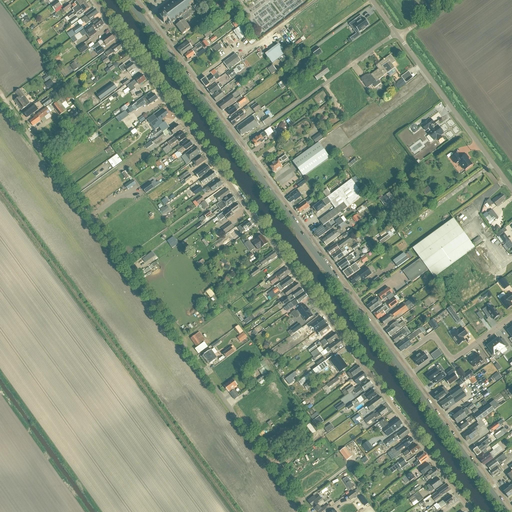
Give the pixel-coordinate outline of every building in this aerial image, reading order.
[(72,9),(74,12),(86,3),(83,0),(78,0),(77,2),(75,3),(77,6),(72,9)] [(174,22),(176,25),(184,20),(185,21),(191,16),(190,15),(195,12),(192,7),(195,11),(201,7),(197,3),(195,5),(194,4),(194,0),(175,0),(161,11),(161,12),(161,15),(162,16),(161,16),(161,17),(161,18),(160,18),(164,24),(166,22),(166,24),(167,26),(170,26),(172,25),(172,24),(174,22)] [(55,11),(62,6),(58,1),(51,6),(55,11)] [(90,9),(86,3),(74,12),(68,16),(70,20),(75,16),(77,15),(77,14),(83,9),(85,12),(90,9)] [(65,12),(71,7),(69,4),(62,9),(65,12)] [(95,10),(81,20),(83,23),(89,19),(90,21),(95,18),(94,17),(99,14),(95,10)] [(72,25),(79,20),(76,17),(69,22),(72,25)] [(369,25),(368,23),(366,20),(366,21),(364,18),(358,23),(356,19),(349,24),(354,31),(356,29),(359,33),(362,30),(363,31),(365,29),(365,28),(369,25)] [(86,30),(85,30),(87,32),(88,33),(86,35),(90,39),(94,36),(93,36),(97,33),(95,31),(96,30),(97,30),(104,25),(103,24),(104,23),(102,22),(100,19),(93,25),(92,26),(91,26),(86,30)] [(260,27),(268,30),(271,23),(268,21),(267,23),(263,21),(264,20),(261,19),(259,24),(256,22),(256,23),(261,25),(260,27)] [(191,29),(185,21),(184,20),(176,25),(176,26),(183,35),(191,29)] [(76,35),(84,29),(81,25),(73,31),(76,35)] [(242,26),(233,32),(237,37),(240,40),(245,37),(247,35),(245,32),(246,31),(242,26)] [(211,35),(212,34),(209,30),(203,34),(206,38),(209,36),(211,35)] [(255,42),(249,33),(247,35),(245,37),(251,45),(255,42)] [(115,39),(111,34),(103,40),(102,40),(98,43),(100,45),(104,42),(107,46),(115,39)] [(209,46),(205,40),(201,44),(204,49),(209,46)] [(193,48),(188,41),(177,49),(182,56),(193,48)] [(123,47),(120,43),(120,44),(117,46),(117,45),(107,52),(105,54),(108,57),(110,56),(114,52),(115,54),(120,50),(119,50),(122,48),(123,48),(123,47)] [(85,44),(78,49),(82,54),(89,49),(85,44)] [(218,44),(211,50),(214,55),(222,49),(218,44)] [(280,45),(266,56),(272,64),(286,53),(280,45)] [(96,52),(99,56),(105,51),(102,47),(96,52)] [(193,58),(196,56),(196,55),(198,54),(196,51),(198,50),(196,47),(185,55),(187,58),(186,58),(188,60),(189,60),(192,58),(193,58)] [(319,47),(311,50),(314,56),(321,53),(319,47)] [(224,63),(229,70),(241,61),(236,54),(224,63)] [(390,55),(379,63),(386,73),(387,74),(388,73),(390,76),(396,71),(394,69),(395,68),(392,64),(395,62),(390,55)] [(115,69),(119,66),(116,62),(113,65),(112,65),(111,63),(107,66),(109,68),(108,68),(105,71),(108,74),(111,72),(111,71),(115,68),(115,69)] [(70,66),(75,71),(78,68),(74,63),(70,66)] [(126,70),(129,74),(136,69),(132,63),(126,67),(124,64),(119,68),(123,73),(126,70)] [(381,83),(378,80),(384,76),(383,76),(386,73),(379,63),(376,66),(378,70),(371,75),(368,78),(362,82),(367,89),(370,87),(369,86),(372,84),(375,88),(381,83)] [(268,69),(272,75),(277,71),(273,66),(268,69)] [(327,69),(315,78),(317,81),(330,72),(327,69)] [(233,70),(227,74),(231,79),(236,74),(233,70)] [(408,71),(401,77),(404,81),(411,75),(408,71)] [(211,85),(221,78),(217,73),(208,80),(206,77),(201,81),(206,88),(211,85)] [(136,85),(138,84),(139,85),(146,80),(144,77),(142,75),(133,82),(127,86),(131,92),(135,89),(133,86),(136,85)] [(49,89),(55,85),(51,80),(45,84),(49,89)] [(402,80),(397,83),(398,84),(396,86),(397,87),(398,89),(400,88),(401,88),(405,84),(402,80)] [(215,93),(220,90),(216,84),(207,90),(212,96),(215,93)] [(227,90),(225,87),(212,97),(217,103),(225,97),(222,93),(223,92),(223,93),(227,90)] [(20,90),(16,93),(19,98),(15,101),(22,111),(27,107),(27,106),(30,104),(20,90)] [(228,107),(228,108),(237,101),(237,102),(242,98),(240,95),(237,97),(235,93),(223,102),(224,102),(219,106),(223,111),(228,107)] [(150,102),(151,104),(158,99),(154,94),(148,98),(147,96),(132,107),(136,112),(146,104),(150,102)] [(237,103),(238,103),(227,111),(230,116),(240,109),(239,106),(240,105),(240,106),(246,101),(244,98),(237,103)] [(46,107),(46,108),(50,113),(54,110),(59,116),(67,111),(59,101),(57,103),(55,101),(46,107)] [(128,108),(127,107),(131,104),(129,102),(119,108),(122,112),(128,108)] [(251,108),(255,113),(261,109),(257,103),(251,108)] [(35,105),(23,113),(27,118),(38,110),(35,105)] [(33,127),(41,121),(43,124),(44,123),(43,123),(47,120),(44,117),(50,113),(46,108),(33,117),(34,119),(30,122),(33,127)] [(166,110),(164,112),(163,111),(155,117),(153,116),(148,120),(155,130),(163,124),(161,121),(167,117),(166,116),(169,114),(166,110)] [(234,126),(246,117),(242,110),(229,120),(234,126)] [(272,120),(268,115),(261,120),(265,126),(272,120)] [(237,127),(238,128),(237,129),(242,136),(246,133),(247,134),(249,132),(250,132),(259,126),(252,116),(237,127)] [(441,136),(443,134),(437,126),(435,128),(433,125),(434,124),(430,119),(421,125),(423,127),(425,131),(427,130),(428,129),(429,132),(428,133),(434,141),(436,139),(438,142),(442,138),(441,136)] [(168,131),(172,137),(181,130),(177,125),(170,130),(168,131)] [(263,139),(267,135),(268,136),(274,132),(270,127),(264,131),(265,132),(252,141),(256,147),(261,144),(262,144),(265,141),(263,139)] [(158,135),(162,132),(160,130),(156,133),(155,131),(152,133),(156,138),(158,136),(158,135)] [(179,142),(186,137),(186,136),(185,135),(184,135),(182,132),(168,143),(171,146),(173,144),(178,141),(179,142)] [(146,150),(165,136),(163,133),(151,141),(144,147),(146,150)] [(320,133),(312,138),(316,143),(324,137),(320,133)] [(180,153),(185,149),(186,150),(193,146),(189,141),(177,150),(178,152),(179,153),(180,153)] [(319,143),(292,162),(303,177),(330,158),(319,143)] [(168,145),(163,150),(166,155),(172,150),(168,145)] [(188,161),(189,162),(201,153),(196,147),(185,155),(190,160),(188,161)] [(179,153),(178,152),(171,157),(168,159),(171,163),(182,156),(180,153),(179,153)] [(457,153),(451,158),(456,164),(459,162),(465,170),(472,165),(468,159),(468,158),(466,154),(460,158),(457,153)] [(274,173),(282,167),(280,164),(282,162),(283,162),(288,159),(285,155),(278,160),(275,162),(272,164),(273,164),(269,167),(272,170),(271,171),(273,173),(274,173)] [(115,156),(108,161),(113,168),(120,163),(115,156)] [(195,168),(204,161),(200,156),(193,162),(195,165),(193,166),(195,168)] [(206,172),(208,171),(210,169),(208,166),(204,168),(204,167),(195,174),(199,178),(206,173),(206,172)] [(188,172),(179,178),(181,181),(190,174),(188,172)] [(210,174),(200,181),(203,185),(208,181),(209,182),(215,178),(214,177),(216,176),(216,175),(216,174),(215,173),(214,173),(214,172),(210,174)] [(299,188),(306,183),(303,179),(296,184),(299,188)] [(219,180),(210,187),(209,186),(205,189),(207,192),(212,189),(213,192),(223,185),(219,180)] [(319,220),(323,226),(328,222),(363,196),(352,180),(348,182),(313,208),(317,213),(331,203),(331,202),(338,196),(343,203),(319,220)] [(151,182),(142,188),(146,194),(154,188),(151,182)] [(202,189),(199,185),(192,191),(195,195),(202,189)] [(426,196),(431,191),(428,187),(422,191),(426,196)] [(228,189),(225,191),(224,190),(215,197),(219,202),(226,197),(226,196),(230,193),(228,189)] [(294,200),(295,201),(302,196),(297,189),(290,195),(291,195),(287,198),(290,203),(294,200)] [(219,208),(233,198),(231,195),(217,205),(219,208)] [(384,207),(391,201),(387,195),(379,200),(384,207)] [(502,195),(498,198),(497,197),(492,201),(493,201),(492,202),(490,199),(486,202),(490,207),(493,205),(494,204),(497,207),(505,201),(504,199),(505,198),(502,195)] [(201,196),(195,200),(199,205),(204,201),(201,196)] [(309,205),(314,201),(312,197),(300,206),(301,206),(297,209),(298,209),(297,210),(299,212),(300,212),(300,213),(304,210),(304,211),(310,207),(309,205)] [(236,201),(233,198),(219,208),(221,211),(227,207),(227,208),(236,201)] [(200,205),(204,210),(209,207),(205,201),(200,205)] [(365,207),(370,204),(368,201),(356,209),(359,213),(366,209),(365,207)] [(236,212),(240,208),(239,207),(239,206),(238,205),(237,204),(232,207),(229,209),(229,210),(223,214),(228,220),(234,216),(233,215),(236,212)] [(498,218),(492,210),(487,213),(494,221),(498,218)] [(335,221),(339,226),(344,222),(340,217),(335,221)] [(479,237),(471,243),(453,219),(413,248),(420,259),(403,271),(411,283),(429,270),(434,277),(482,242),(479,237)] [(252,226),(248,221),(242,226),(241,225),(238,228),(242,233),(245,231),(252,226)] [(333,228),(328,222),(323,226),(314,232),(315,233),(314,234),(315,235),(316,235),(319,238),(333,228)] [(228,232),(234,228),(231,223),(225,228),(228,232)] [(389,232),(378,239),(381,244),(394,235),(393,234),(396,232),(392,225),(387,228),(389,232)] [(326,246),(340,236),(336,231),(322,241),(326,246)] [(503,231),(498,235),(504,243),(509,240),(503,231)] [(258,250),(261,248),(268,243),(262,236),(253,242),(258,250)] [(331,256),(340,250),(339,249),(340,249),(341,249),(352,241),(349,237),(338,245),(337,246),(335,244),(330,247),(330,249),(327,251),(331,256)] [(244,244),(250,252),(255,249),(249,241),(244,244)] [(372,251),(375,248),(370,241),(367,243),(368,245),(372,251)] [(339,260),(344,257),(342,254),(346,251),(344,248),(335,254),(335,255),(332,257),(335,262),(339,260)] [(152,252),(143,259),(145,263),(155,256),(152,252)] [(274,252),(256,265),(258,267),(261,265),(262,266),(268,262),(268,263),(278,256),(274,252)] [(393,261),(398,268),(409,260),(404,253),(393,261)] [(342,271),(350,265),(348,263),(355,258),(352,254),(348,256),(348,257),(346,258),(337,265),(342,271)] [(156,262),(139,272),(141,275),(158,265),(156,262)] [(347,279),(360,270),(359,268),(360,267),(358,265),(357,265),(356,263),(343,273),(347,279)] [(353,278),(350,281),(353,285),(361,279),(363,281),(372,274),(366,267),(352,278),(353,278)] [(253,277),(260,272),(258,268),(250,274),(253,277)] [(276,276),(269,281),(270,282),(272,285),(278,280),(279,282),(287,276),(290,273),(286,268),(276,276)] [(280,285),(280,284),(276,286),(280,291),(282,291),(294,282),(290,277),(284,282),(280,285)] [(372,282),(375,285),(381,280),(378,277),(372,282)] [(293,292),(296,290),(300,287),(297,283),(284,293),(287,296),(293,292)] [(205,292),(210,298),(215,295),(210,288),(205,292)] [(281,293),(276,288),(272,291),(268,294),(271,300),(276,296),(281,293)] [(304,292),(301,288),(292,295),(292,294),(282,302),(284,305),(294,298),(295,299),(304,292)] [(371,312),(382,304),(381,302),(382,301),(393,293),(389,288),(378,296),(379,297),(370,303),(371,304),(367,306),(371,312)] [(305,293),(291,303),(287,306),(290,310),(294,307),(302,302),(301,301),(307,297),(305,293)] [(500,300),(507,310),(511,306),(511,304),(510,302),(511,300),(511,293),(507,297),(506,296),(500,300)] [(398,302),(397,300),(398,300),(395,296),(386,303),(390,309),(398,302)] [(394,317),(394,318),(396,316),(398,318),(416,305),(412,299),(392,314),(389,316),(381,321),(385,326),(393,320),(392,319),(394,317)] [(306,321),(313,316),(305,305),(296,312),(299,316),(300,315),(306,321)] [(386,306),(382,309),(381,309),(374,314),(378,320),(382,316),(383,317),(386,315),(384,312),(388,309),(386,306)] [(456,323),(460,321),(451,306),(447,308),(456,323)] [(487,307),(482,310),(482,311),(487,316),(489,314),(493,320),(500,315),(493,306),(489,310),(487,307)] [(440,321),(448,314),(445,310),(437,317),(440,321)] [(322,318),(317,321),(310,326),(315,332),(326,324),(322,318)] [(435,329),(438,327),(433,319),(430,322),(435,329)] [(391,337),(395,333),(406,325),(404,322),(399,325),(396,322),(390,327),(391,328),(386,331),(391,337)] [(293,333),(294,334),(302,328),(299,323),(290,329),(291,330),(288,332),(290,336),(293,333)] [(312,335),(314,339),(319,335),(321,337),(327,333),(327,332),(331,329),(327,324),(312,335)] [(238,325),(234,328),(238,335),(243,332),(238,325)] [(400,340),(401,340),(411,333),(406,327),(404,328),(404,329),(396,334),(395,333),(391,337),(392,339),(395,342),(396,341),(397,342),(400,340)] [(463,338),(468,335),(463,328),(458,331),(458,330),(450,336),(458,346),(465,341),(463,338)] [(400,344),(397,346),(401,352),(405,349),(406,350),(412,345),(410,342),(422,333),(419,329),(400,343),(400,344)] [(206,340),(200,332),(191,339),(197,347),(206,340)] [(239,337),(242,341),(247,338),(243,333),(239,337)] [(334,341),(338,338),(334,333),(330,336),(330,335),(325,339),(321,342),(324,346),(328,343),(330,344),(334,341)] [(499,338),(493,343),(500,351),(505,347),(506,349),(509,346),(505,341),(502,343),(499,338)] [(307,339),(301,343),(304,347),(306,350),(312,346),(307,339)] [(266,340),(262,347),(267,350),(271,343),(266,340)] [(328,353),(331,351),(333,353),(339,348),(338,348),(342,344),(339,341),(335,344),(334,343),(325,350),(328,353)] [(500,351),(493,343),(487,347),(491,351),(488,353),(492,359),(495,357),(494,355),(500,351)] [(205,349),(202,344),(195,349),(199,354),(205,349)] [(231,347),(223,353),(227,358),(235,352),(231,347)] [(202,356),(206,361),(214,354),(211,350),(202,356)] [(435,360),(442,355),(438,350),(431,355),(435,360)] [(320,353),(313,358),(315,361),(316,360),(315,359),(321,354),(320,353)] [(428,359),(423,353),(420,355),(419,355),(416,357),(417,357),(413,360),(416,363),(415,363),(417,366),(418,365),(418,366),(428,359)] [(209,365),(218,359),(214,354),(206,361),(203,363),(206,367),(209,365)] [(478,354),(469,360),(474,367),(480,362),(482,365),(485,363),(483,360),(478,354)] [(331,361),(339,373),(348,367),(339,355),(331,361)] [(311,367),(313,370),(325,362),(326,361),(324,358),(311,367)] [(258,370),(263,377),(271,371),(264,360),(251,369),(254,373),(258,370)] [(325,362),(313,370),(316,375),(328,366),(325,362)] [(347,374),(351,379),(362,371),(358,365),(350,372),(347,374)] [(426,375),(431,382),(437,378),(439,381),(446,377),(443,373),(441,375),(436,368),(426,375)] [(363,372),(353,379),(357,385),(367,378),(363,372)] [(258,382),(261,387),(273,378),(270,373),(258,382)] [(451,384),(458,379),(454,373),(447,378),(451,384)] [(449,408),(456,404),(467,396),(461,388),(465,385),(466,386),(470,382),(472,385),(477,381),(473,376),(464,383),(449,394),(451,396),(440,404),(444,410),(449,407),(449,408)] [(329,388),(339,380),(337,377),(327,385),(329,388)] [(229,392),(237,385),(233,379),(224,386),(221,388),(224,392),(227,390),(229,392)] [(372,385),(369,380),(361,386),(361,385),(354,391),(356,394),(363,389),(364,391),(372,385)] [(341,391),(350,385),(348,382),(339,387),(341,391)] [(351,385),(345,389),(349,394),(355,389),(351,385)] [(437,392),(433,395),(434,395),(433,396),(435,398),(436,399),(435,399),(437,401),(438,401),(446,395),(446,394),(447,393),(445,391),(446,390),(445,388),(444,387),(440,390),(439,390),(438,391),(437,392)] [(239,395),(235,390),(230,393),(234,400),(240,396),(239,395)] [(368,400),(369,401),(377,395),(373,390),(367,395),(365,393),(361,396),(365,401),(368,400)] [(374,408),(379,404),(383,400),(381,397),(376,400),(376,399),(367,406),(371,412),(375,409),(374,408)] [(494,411),(499,407),(494,400),(489,404),(473,416),(478,423),(484,419),(494,411)] [(455,421),(470,410),(471,409),(475,407),(473,404),(469,407),(467,409),(466,408),(462,411),(453,418),(455,421)] [(374,413),(364,420),(367,424),(373,419),(375,417),(376,418),(377,417),(378,418),(381,415),(382,417),(388,412),(385,407),(375,414),(374,413)] [(471,412),(470,410),(455,421),(456,423),(457,423),(457,424),(467,417),(466,416),(470,413),(471,412)] [(359,414),(352,419),(356,425),(363,420),(359,414)] [(469,418),(470,419),(467,421),(466,420),(458,426),(462,431),(470,425),(469,424),(475,419),(472,416),(469,418)] [(398,427),(402,424),(398,418),(389,425),(384,419),(380,423),(384,429),(383,429),(388,436),(399,428),(398,427)] [(487,423),(484,419),(478,423),(470,429),(470,430),(462,436),(467,441),(470,439),(471,440),(478,434),(476,432),(481,428),(487,423)] [(504,423),(502,419),(497,423),(489,429),(491,432),(499,426),(504,423)] [(312,433),(315,431),(310,423),(306,426),(312,433)] [(324,429),(327,433),(334,428),(331,424),(324,429)] [(503,426),(500,428),(502,430),(494,435),(497,440),(507,432),(504,428),(503,426)] [(398,434),(402,439),(410,433),(406,428),(398,434)] [(388,447),(397,440),(393,436),(384,442),(388,447)] [(379,446),(385,442),(382,437),(376,441),(379,446)] [(406,440),(395,448),(394,448),(391,450),(397,458),(402,454),(399,451),(405,446),(406,448),(411,444),(410,443),(413,441),(413,440),(411,438),(406,441),(406,440)] [(477,456),(488,448),(486,446),(492,442),(489,439),(473,451),(474,451),(477,456)] [(362,445),(367,452),(373,448),(367,441),(362,445)] [(416,445),(403,454),(406,456),(411,453),(412,455),(413,454),(414,454),(415,453),(415,452),(419,449),(418,448),(418,446),(417,445),(416,445)] [(493,458),(492,457),(502,450),(499,446),(489,454),(486,450),(477,456),(483,464),(486,462),(487,463),(493,458)] [(352,456),(345,447),(339,452),(346,461),(352,456)] [(417,467),(429,458),(425,453),(417,459),(418,461),(414,464),(417,467)] [(500,475),(500,474),(501,474),(500,473),(503,471),(499,465),(507,459),(504,454),(496,460),(488,467),(491,471),(489,472),(494,477),(497,475),(497,476),(498,476),(499,476),(500,475)] [(403,458),(394,465),(397,470),(406,463),(403,458)] [(408,462),(398,470),(400,473),(410,465),(408,462)] [(423,475),(432,469),(427,463),(419,469),(423,475)] [(427,481),(431,478),(432,479),(440,474),(436,468),(428,474),(428,475),(424,478),(427,481)] [(415,478),(411,472),(405,477),(410,482),(415,478)] [(354,487),(347,477),(342,480),(345,484),(349,490),(354,487)] [(429,489),(440,481),(438,478),(430,484),(427,486),(429,489)] [(434,490),(443,484),(440,481),(429,489),(431,492),(434,490)] [(441,497),(451,490),(446,484),(437,491),(438,492),(431,496),(435,502),(441,497)] [(354,490),(346,496),(350,501),(358,495),(354,490)] [(423,499),(419,493),(414,496),(418,502),(423,499)] [(316,505),(323,500),(318,494),(315,497),(314,496),(308,501),(311,505),(314,503),(316,505)] [(365,506),(369,503),(363,496),(360,498),(365,506)] [(438,505),(441,508),(447,504),(448,505),(455,500),(451,496),(438,505)]
